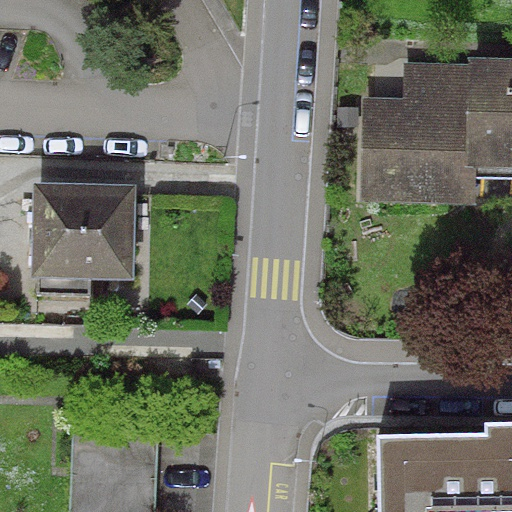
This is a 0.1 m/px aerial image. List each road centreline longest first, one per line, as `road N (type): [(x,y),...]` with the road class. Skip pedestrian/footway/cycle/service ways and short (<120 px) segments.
road 1 (residential): [(271,380),(291,0)]
road 2 (residential): [(271,380),(511,382)]
road 3 (residential): [(261,511),(271,380)]
